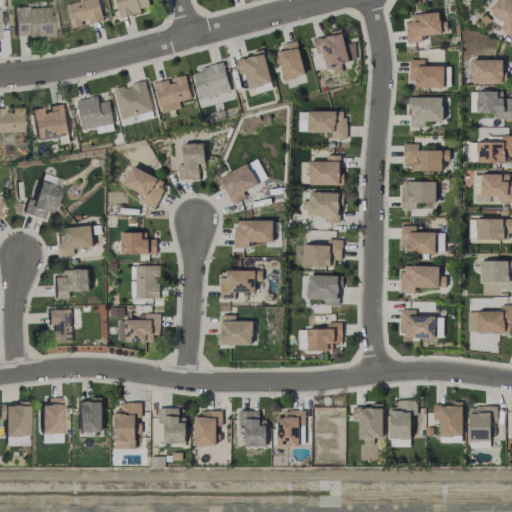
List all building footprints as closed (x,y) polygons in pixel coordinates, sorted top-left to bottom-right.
[(82,23),(101,20),(98,0),(89,0),(66,3),(69,28),(83,26),(82,23)] [(115,0),(118,17),(141,13),(140,8),(149,6),(147,0),(115,0)] [(510,37),(511,35),(511,0),(496,0),(488,8),(503,22),(499,26),(510,37)] [(52,37),(51,6),(13,8),(14,36),(26,35),(26,38),(52,37)] [(421,35),(440,34),(439,14),(404,16),(406,43),(421,42),(421,35)] [(315,36),(322,69),(348,63),(342,31),(315,36)] [(283,50),(276,52),(284,79),(305,74),(296,40),(282,44),(283,50)] [(239,74),(244,72),(248,89),(271,83),(263,52),(235,58),(239,74)] [(502,58),(471,59),(471,84),(502,83),(502,58)] [(424,66),(423,59),(410,59),(411,88),(443,87),(443,65),(424,66)] [(192,70),(198,99),(229,92),(224,64),(192,70)] [(190,98),(185,75),(170,78),(170,79),(153,83),(160,113),(180,108),(178,101),(190,98)] [(152,110),(144,80),(112,89),(120,119),(152,110)] [(497,98),(497,92),(470,91),(470,112),(496,113),(496,119),(510,119),(511,98),(497,98)] [(82,129),(95,127),(96,133),(114,130),(108,100),(98,102),(97,96),(76,100),(82,129)] [(409,97),(409,127),(425,127),(425,121),(442,121),(442,96),(409,97)] [(30,109),(35,141),(67,136),(62,104),(44,107),(30,109)] [(0,132),(22,132),(21,108),(10,108),(10,109),(0,109),(0,132)] [(326,138),(345,139),(345,111),(308,110),(307,132),(327,132),(326,138)] [(307,131),(307,112),(298,112),(298,131),(307,131)] [(511,135),(500,136),(500,141),(476,141),(476,163),(505,163),(505,157),(511,156),(511,135)] [(180,144),(181,158),(176,158),(178,180),(199,178),(198,164),(204,163),(203,142),(180,144)] [(449,150),(418,150),(418,143),(403,143),(403,164),(412,164),(411,170),(441,171),(441,162),(448,162),(449,150)] [(340,184),(339,154),(324,155),(324,160),(308,161),(309,185),(340,184)] [(231,205),(247,196),(244,191),(258,184),(246,163),(217,178),(231,205)] [(154,207),(166,181),(131,166),(122,185),(143,194),(140,201),(154,207)] [(472,202),(511,202),(511,180),(508,181),(508,174),(472,173),(472,202)] [(52,212),(60,179),(48,176),(47,183),(38,181),(33,200),(25,198),(21,214),(42,218),(44,210),(52,212)] [(435,203),(435,181),(401,181),(401,209),(415,209),(415,203),(435,203)] [(339,193),(309,192),(308,201),(301,201),(301,214),(324,214),(324,222),(337,222),(339,193)] [(511,218),(475,219),(476,240),(511,238),(511,218)] [(272,242),(272,220),(235,219),(234,247),(248,247),(248,241),(272,242)] [(60,256),(73,255),(73,248),(92,247),(91,225),(58,227),(60,256)] [(434,254),(435,232),(414,232),(414,227),(402,227),(402,253),(434,254)] [(142,232),(120,232),(121,254),(156,254),(156,239),(142,239),(142,232)] [(303,244),(302,264),(341,265),(342,239),(326,239),(326,245),(303,244)] [(511,260),(480,260),(479,282),(499,282),(499,288),(511,288),(511,260)] [(157,298),(157,276),(159,276),(159,263),(132,263),(134,299),(157,298)] [(438,266),(400,265),(400,293),(414,293),(414,287),(438,287),(438,266)] [(88,291),(87,269),(64,270),(65,275),(53,275),(53,298),(68,298),(68,291),(88,291)] [(262,270),(226,270),(225,277),(220,277),(220,298),(234,299),(234,292),(254,292),(255,281),(261,281),(262,270)] [(307,298),(324,299),(324,305),(337,305),(338,275),(307,275),(307,298)] [(467,311),(467,332),(511,332),(511,304),(500,305),(500,311),(467,311)] [(50,342),(70,342),(71,309),(46,309),(46,325),(50,325),(50,342)] [(434,316),(415,316),(415,310),(400,309),(399,337),(433,338),(434,316)] [(118,342),(153,341),(153,334),(160,334),(160,313),(137,314),(137,319),(118,320),(118,342)] [(252,344),(252,320),(235,321),(235,315),(219,315),(219,345),(252,344)] [(306,350),(327,351),(328,343),(341,343),(341,322),(327,322),(326,329),(307,328),(306,350)] [(61,433),(61,399),(39,399),(39,433),(61,433)] [(101,399),(77,399),(77,432),(101,433),(101,399)] [(389,407),(389,446),(410,446),(410,412),(416,412),(416,400),(395,400),(395,407),(389,407)] [(134,415),(141,415),(141,402),(120,403),(120,410),(114,411),(114,448),(135,448),(134,415)] [(433,403),(433,419),(438,419),(438,436),(461,436),(462,403),(433,403)] [(353,407),(352,421),(360,421),(360,445),(373,445),(373,438),(382,438),(382,404),(371,404),(370,407),(353,407)] [(26,436),(27,405),(1,405),(0,436),(26,436)] [(468,407),(469,448),(490,448),(489,438),(503,438),(502,425),(497,425),(496,406),(468,407)] [(185,422),(178,422),(178,407),(157,408),(157,423),(163,423),(164,443),(185,443),(185,422)] [(259,410),(238,411),(238,425),(244,425),(244,446),(266,446),(265,424),(259,424),(259,410)] [(193,412),(194,446),(215,446),(215,425),(221,425),(221,412),(193,412)] [(277,412),(276,446),(298,446),(299,417),(304,417),(304,412),(277,412)]
